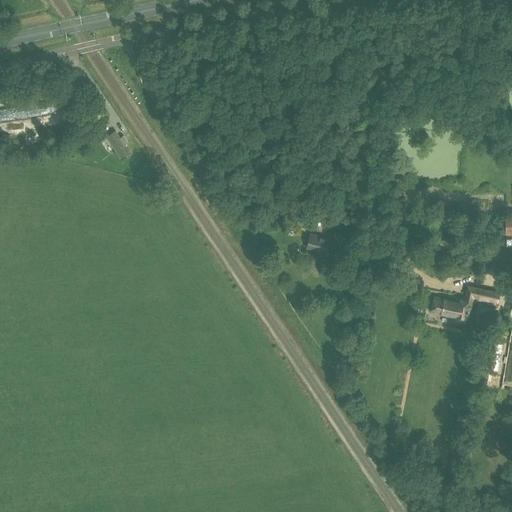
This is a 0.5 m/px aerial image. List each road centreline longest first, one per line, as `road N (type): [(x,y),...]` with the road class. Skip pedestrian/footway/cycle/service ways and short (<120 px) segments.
road 1 (unclassified): [(511,251),(231,184),(139,76),(123,38)]
road 2 (unclassified): [(123,38),(328,0)]
road 3 (primary): [(0,42),(204,0)]
road 4 (unclassified): [(0,68),(123,38)]
